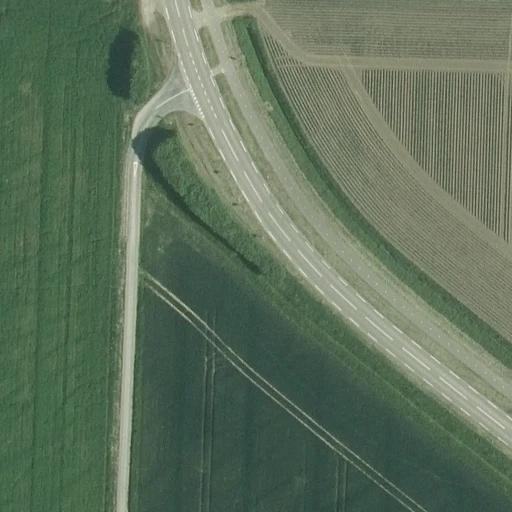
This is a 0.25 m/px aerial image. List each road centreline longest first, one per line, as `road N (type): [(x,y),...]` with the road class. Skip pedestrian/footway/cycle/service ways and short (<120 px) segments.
road 1 (secondary): [(511,433),(338,295),(276,227),(226,147),(198,82)]
road 2 (unclassified): [(121,511),(136,138),(148,115),(198,82)]
